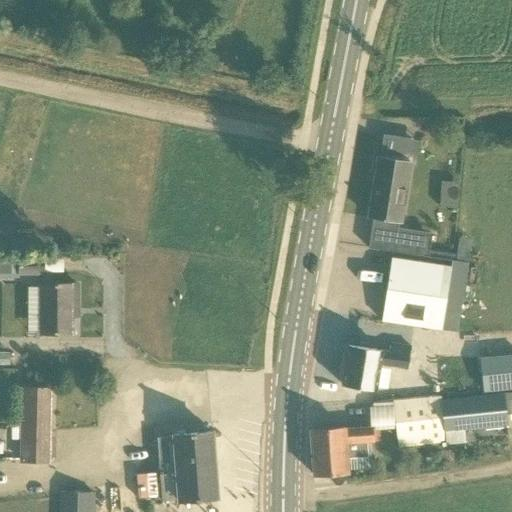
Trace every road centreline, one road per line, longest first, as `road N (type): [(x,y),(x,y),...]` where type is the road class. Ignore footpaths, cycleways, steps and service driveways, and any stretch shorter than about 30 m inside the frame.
road 1 (primary): [(283,511),(296,322),(356,0)]
road 2 (track): [(0,77),(303,138)]
road 3 (track): [(337,101),(377,108),(511,105)]
